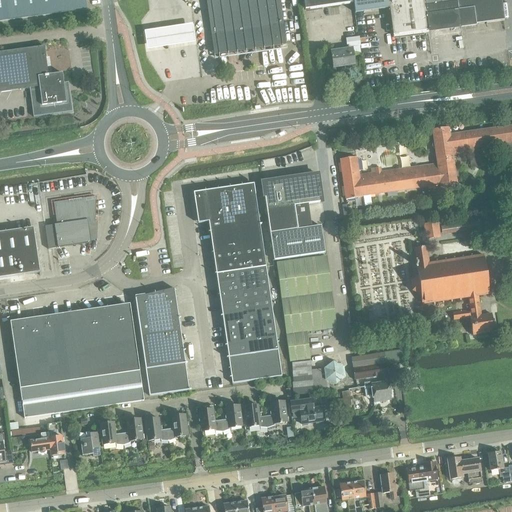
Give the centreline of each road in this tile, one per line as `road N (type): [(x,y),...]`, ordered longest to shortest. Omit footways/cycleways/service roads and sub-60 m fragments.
road 1 (residential): [(511,434),(0,508)]
road 2 (secondary): [(162,138),(511,91)]
road 3 (unclassified): [(193,276),(180,187),(254,175),(268,263)]
